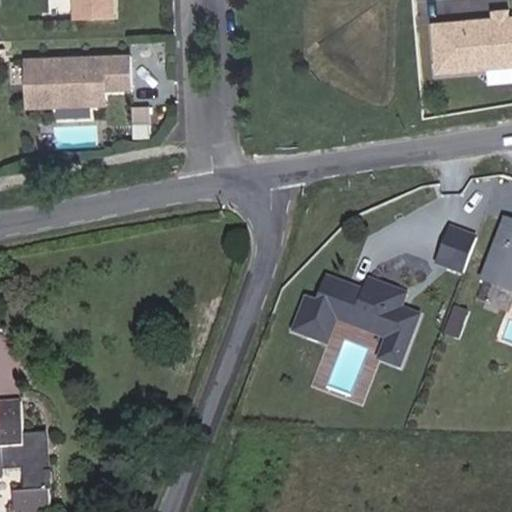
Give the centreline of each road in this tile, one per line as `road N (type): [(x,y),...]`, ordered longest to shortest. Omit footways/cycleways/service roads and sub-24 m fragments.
road 1 (tertiary): [(173,511),(263,292),(290,171)]
road 2 (tertiary): [(224,183),(0,221)]
road 3 (unclassified): [(511,137),(290,171)]
road 4 (residential): [(224,183),(216,0)]
